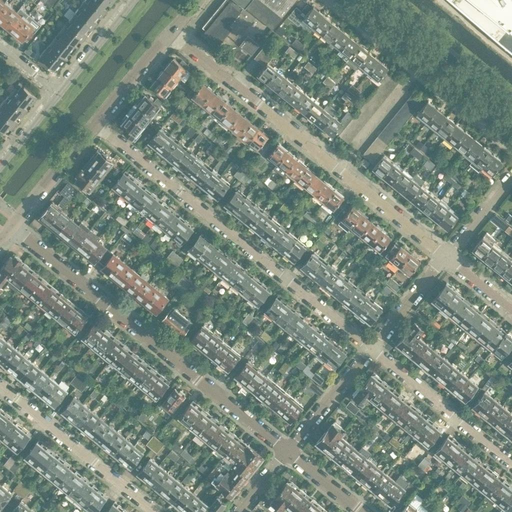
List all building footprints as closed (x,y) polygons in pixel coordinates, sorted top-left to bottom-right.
[(1,0),(0,0),(0,14),(9,3),(6,0),(4,2),(1,0)] [(107,10),(95,0),(84,0),(79,7),(97,22),(107,10)] [(95,0),(107,10),(115,0),(95,0)] [(296,0),(224,0),(202,27),(206,30),(204,32),(219,44),(233,28),(229,25),(245,6),(273,29),(296,0)] [(511,0),(449,0),(476,21),(485,10),(503,26),(495,37),(511,50),(511,0)] [(9,3),(0,14),(0,23),(4,27),(16,12),(11,8),(12,6),(9,3)] [(312,28),(323,14),(313,6),(312,8),(307,4),(301,11),(306,15),(303,19),(308,24),(308,25),(312,28)] [(97,22),(79,7),(69,19),(88,34),(97,22)] [(296,7),(288,17),(293,21),(301,11),(296,7)] [(303,19),(306,15),(301,11),(293,21),(298,25),(303,19)] [(16,12),(4,27),(9,31),(11,31),(13,33),(26,17),(23,15),(21,16),(16,12)] [(328,19),(323,14),(312,28),(315,31),(316,30),(322,35),(332,22),(328,19)] [(26,17),(13,33),(16,35),(16,37),(20,40),(22,40),(25,37),(28,40),(35,32),(31,29),(34,26),(28,22),(29,20),(26,17)] [(88,34),(69,19),(59,31),(78,46),(88,34)] [(47,22),(44,26),(48,30),(52,25),(47,22)] [(341,29),(332,22),(322,35),(327,39),(327,40),(330,43),(341,29)] [(351,37),(341,29),(330,43),(334,46),(335,45),(340,50),(351,37)] [(78,46),(59,31),(50,43),(68,58),(78,46)] [(259,45),(248,36),(239,46),(251,55),(259,45)] [(360,45),(351,37),(340,50),(346,54),(345,55),(349,58),(360,45)] [(295,39),(292,44),(296,47),(300,43),(295,39)] [(68,58),(50,43),(39,56),(41,57),(37,61),(47,69),(51,65),(58,71),(68,58)] [(359,65),(369,52),(360,45),(349,58),(346,62),(355,70),(359,65)] [(294,50),(290,46),(286,51),(290,54),(294,50)] [(28,47),(25,51),(32,58),(36,54),(28,47)] [(262,48),(254,58),(259,62),(268,52),(262,48)] [(273,56),(268,52),(259,62),(264,66),(257,75),(267,83),(278,69),(274,66),(273,67),(268,62),(273,56)] [(379,60),(369,52),(359,65),(364,70),(368,73),(379,60)] [(314,54),(310,59),(314,63),(318,58),(314,54)] [(166,66),(166,67),(179,78),(186,69),(173,58),(170,62),(169,62),(166,66)] [(388,68),(379,60),(368,73),(371,76),(372,76),(381,83),(385,79),(388,74),(385,72),(388,68)] [(312,65),(308,70),(313,73),(316,68),(312,65)] [(159,75),(158,76),(171,87),(179,78),(166,67),(162,71),(159,75)] [(278,69),(267,83),(276,90),(286,78),(281,73),(281,72),(278,69)] [(333,70),(329,74),(333,78),(337,73),(333,70)] [(398,82),(388,74),(385,79),(395,87),(398,82)] [(164,96),(171,87),(158,76),(155,80),(155,79),(151,84),(152,84),(151,85),(164,96)] [(331,80),(327,77),(323,81),(327,85),(331,80)] [(286,78),(276,90),(285,98),(296,84),(293,81),(292,82),(286,78)] [(395,87),(385,79),(381,83),(391,91),(395,87)] [(19,82),(9,94),(28,109),(37,96),(19,82)] [(192,96),(202,104),(212,91),(211,90),(212,90),(208,86),(207,87),(203,83),(192,96)] [(391,91),(381,83),(377,88),(387,96),(391,91)] [(296,84),(285,98),(295,106),(305,93),(300,88),(296,84)] [(351,85),(348,90),(352,93),(356,88),(351,85)] [(387,96),(377,88),(373,93),(383,101),(387,96)] [(216,94),(212,91),(202,104),(211,112),(222,99),(221,98),(221,97),(217,94),(216,94)] [(350,95),(346,92),(342,97),(346,100),(350,95)] [(305,93),(295,106),(304,113),(315,100),(311,97),(305,93)] [(383,101),(373,93),(369,97),(379,106),(383,101)] [(412,93),(408,99),(418,107),(421,103),(422,101),(412,93)] [(28,109),(9,94),(0,105),(0,106),(18,121),(28,109)] [(140,97),(135,103),(151,116),(156,110),(159,112),(162,108),(145,95),(142,98),(140,97)] [(379,106),(369,97),(365,102),(375,110),(379,106)] [(226,102),(222,99),(211,112),(220,119),(231,106),(230,105),(226,101),(226,102)] [(408,99),(405,103),(414,111),(418,107),(408,99)] [(175,110),(180,113),(188,103),(183,100),(175,110)] [(315,100),(304,113),(313,121),(324,108),(318,103),(319,103),(315,100)] [(418,107),(414,111),(414,112),(426,122),(437,108),(428,100),(424,106),(421,103),(418,107)] [(375,110),(365,102),(362,107),(372,115),(375,110)] [(135,103),(127,113),(143,126),(151,116),(135,103)] [(405,103),(401,107),(411,115),(414,112),(414,111),(405,103)] [(18,121),(0,106),(0,134),(1,135),(4,131),(8,133),(18,121)] [(235,109),(231,106),(220,119),(229,127),(240,113),(239,113),(240,112),(235,109)] [(372,115),(362,107),(358,111),(368,120),(372,115)] [(401,107),(397,112),(407,120),(411,115),(401,107)] [(324,108),(313,121),(323,128),(334,115),(330,112),(329,113),(324,108)] [(447,116),(437,108),(426,122),(435,130),(447,116)] [(334,115),(323,128),(332,136),(336,132),(339,134),(342,130),(346,126),(350,121),(354,116),(354,115),(348,110),(340,121),(337,119),(338,118),(334,115)] [(368,120),(358,111),(354,115),(354,116),(364,124),(368,120)] [(182,119),(174,112),(171,115),(180,122),(182,119)] [(397,112),(393,117),(403,125),(407,120),(397,112)] [(139,131),(143,126),(127,113),(123,118),(125,120),(122,123),(138,137),(141,133),(139,131)] [(244,117),(240,113),(229,127),(239,134),(249,121),(248,120),(249,120),(245,116),(244,117)] [(364,124),(354,116),(350,121),(360,129),(364,124)] [(451,119),(447,116),(435,130),(445,137),(456,123),(451,119)] [(393,117),(389,121),(399,130),(403,125),(393,117)] [(190,125),(182,119),(180,122),(188,128),(190,125)] [(253,124),(249,121),(239,134),(248,142),(259,129),(257,128),(258,127),(254,124),(253,124)] [(360,129),(350,121),(346,126),(356,134),(360,129)] [(389,121),(385,126),(395,134),(399,130),(389,121)] [(465,131),(456,123),(445,137),(454,145),(465,131)] [(356,134),(346,126),(342,130),(352,139),(356,134)] [(385,126),(382,131),(391,139),(395,134),(385,126)] [(150,146),(156,151),(170,134),(161,127),(149,142),(152,144),(150,146)] [(263,132),(259,129),(248,142),(257,149),(256,150),(261,154),(269,144),(265,141),(268,136),(267,135),(263,131),(263,132)] [(352,139),(342,130),(339,134),(338,135),(348,143),(352,139)] [(382,131),(378,136),(387,144),(391,139),(382,131)] [(475,138),(465,131),(454,145),(463,152),(475,138)] [(170,134),(156,151),(162,155),(163,154),(166,156),(179,141),(170,134)] [(378,136),(374,141),(384,149),(387,144),(378,136)] [(484,146),(475,138),(463,152),(473,160),(484,146)] [(179,141),(166,156),(169,158),(167,160),(173,165),(187,148),(179,141)] [(374,141),(370,145),(380,153),(381,152),(384,149),(374,141)] [(419,141),(416,146),(420,149),(424,144),(419,141)] [(274,148),(269,144),(261,154),(266,158),(268,156),(277,164),(287,151),(278,143),(274,148)] [(428,148),(424,144),(420,149),(424,152),(428,148)] [(210,155),(216,147),(214,145),(207,152),(210,155)] [(370,145),(366,150),(376,158),(380,153),(370,145)] [(493,154),(484,146),(473,160),(482,168),(493,154)] [(418,151),(414,147),(410,152),(414,156),(418,151)] [(187,148),(173,165),(179,169),(180,167),(183,170),(195,154),(187,148)] [(97,150),(90,159),(107,173),(114,164),(110,160),(110,159),(105,154),(103,152),(102,153),(97,150)] [(366,150),(362,155),(372,163),(374,161),(376,158),(366,150)] [(219,160),(225,154),(221,151),(216,158),(219,160)] [(297,159),(287,151),(277,164),(287,171),(297,159)] [(418,151),(414,156),(418,159),(422,154),(418,151)] [(382,176),(393,162),(381,152),(380,153),(376,158),(374,161),(377,163),(372,169),(382,176)] [(195,154),(183,170),(186,172),(184,174),(190,179),(204,162),(195,154)] [(503,161),(493,154),(482,168),(491,175),(503,161)] [(366,167),(369,162),(364,158),(360,162),(366,167)] [(86,167),(84,170),(99,182),(107,173),(90,159),(84,165),(86,167)] [(306,167),(297,159),(287,171),(296,179),(306,167)] [(435,164),(428,159),(423,165),(430,170),(435,164)] [(442,159),(438,164),(442,168),(446,163),(442,159)] [(204,162),(190,179),(196,183),(197,181),(201,184),(213,169),(204,162)] [(393,162),(382,176),(391,184),(402,170),(393,162)] [(234,175),(240,179),(246,171),(241,167),(234,175)] [(305,186),(315,174),(306,167),(296,179),(293,182),(302,190),(305,186)] [(91,192),(99,182),(84,170),(82,168),(77,175),(79,176),(76,179),(91,192)] [(213,169),(201,184),(203,186),(202,188),(208,193),(221,176),(213,169)] [(402,170),(391,184),(400,192),(412,178),(402,170)] [(246,171),(240,179),(244,183),(251,175),(246,171)] [(127,175),(124,173),(111,188),(120,195),(134,178),(128,173),(127,175)] [(325,182),(315,174),(305,186),(315,194),(325,182)] [(452,184),(455,181),(446,174),(443,177),(452,184)] [(465,178),(461,174),(457,179),(461,183),(465,178)] [(221,176),(208,193),(213,197),(214,195),(217,198),(230,183),(221,176)] [(267,176),(263,181),(272,189),(277,184),(267,176)] [(140,183),(134,178),(120,195),(129,202),(141,187),(138,185),(140,183)] [(412,178),(400,192),(409,199),(421,185),(412,178)] [(267,188),(259,181),(257,183),(266,190),(267,188)] [(465,189),(460,185),(455,181),(452,184),(462,192),(465,189)] [(62,208),(77,189),(68,182),(60,192),(65,195),(57,205),(53,201),(40,217),(41,218),(41,220),(41,221),(48,226),(62,208)] [(334,189),(325,182),(315,194),(324,202),(334,189)] [(470,182),(466,187),(470,190),(474,186),(470,182)] [(421,185),(409,199),(416,205),(419,207),(430,193),(421,185)] [(144,189),(141,187),(129,202),(138,209),(152,192),(146,187),(144,189)] [(227,209),(233,213),(246,196),(238,189),(225,204),(228,207),(227,209)] [(343,197),(334,189),(324,202),(333,209),(331,213),(336,217),(344,207),(339,203),(343,197)] [(465,197),(469,192),(465,189),(462,192),(461,194),(465,197)] [(157,197),(152,192),(138,209),(145,216),(158,200),(155,198),(157,197)] [(430,193),(419,207),(425,212),(428,214),(440,200),(430,193)] [(246,196),(233,213),(238,218),(239,216),(243,218),(255,203),(246,196)] [(103,197),(98,204),(102,207),(107,200),(103,197)] [(161,203),(158,200),(145,216),(154,223),(168,206),(163,201),(161,203)] [(440,200),(428,214),(437,222),(449,208),(440,200)] [(255,203),(243,218),(245,221),(244,222),(250,227),(264,210),(255,203)] [(350,228),(363,213),(358,209),(357,209),(352,205),(348,210),(344,207),(336,217),(340,221),(338,223),(347,231),(350,228)] [(160,234),(163,230),(175,215),(172,212),(174,210),(168,206),(154,223),(159,227),(157,231),(160,234)] [(62,208),(48,226),(54,231),(55,229),(58,232),(69,217),(68,216),(70,214),(62,208)] [(449,208),(437,222),(447,230),(458,216),(449,208)] [(264,210),(250,227),(255,232),(257,230),(260,232),(272,217),(264,210)] [(307,211),(304,215),(310,220),(313,216),(307,211)] [(368,217),(363,213),(350,228),(360,236),(372,221),(367,217),(368,217)] [(119,220),(120,221),(124,225),(129,219),(124,214),(119,220)] [(505,229),(509,225),(495,214),(492,219),(505,229)] [(178,217),(175,215),(163,230),(172,237),(185,220),(180,215),(178,217)] [(321,222),(313,216),(310,220),(318,226),(321,222)] [(69,217),(58,232),(61,234),(60,236),(66,241),(79,225),(69,217)] [(272,217),(260,232),(262,235),(261,236),(267,241),(281,224),(272,217)] [(185,220),(172,237),(180,244),(192,229),(189,226),(191,224),(185,220)] [(377,225),(372,221),(360,236),(369,244),(382,229),(377,224),(377,225)] [(132,231),(138,225),(134,222),(128,228),(132,231)] [(281,224),(267,241),(272,246),(274,244),(276,246),(289,231),(281,224)] [(79,225),(66,241),(72,246),(73,244),(76,247),(88,232),(79,225)] [(114,235),(119,239),(126,229),(122,225),(114,235)] [(126,229),(119,239),(124,243),(131,233),(126,229)] [(387,232),(382,229),(369,244),(384,256),(392,246),(387,242),(391,237),(386,233),(387,232)] [(140,230),(136,234),(141,239),(145,234),(140,230)] [(289,231),(276,246),(279,248),(278,250),(284,255),(298,238),(289,231)] [(88,232),(76,247),(79,249),(78,250),(84,255),(96,240),(88,232)] [(150,238),(145,234),(141,239),(147,243),(150,238)] [(188,250),(196,257),(210,240),(205,236),(203,238),(200,235),(188,250)] [(472,250),(481,258),(493,244),(483,236),(472,250)] [(298,238),(284,255),(289,260),(291,258),(294,260),(298,256),(306,245),(298,238)] [(100,262),(109,250),(96,240),(84,255),(90,260),(91,259),(94,261),(96,259),(100,262)] [(216,245),(210,240),(196,257),(205,264),(217,249),(214,247),(216,245)] [(493,244),(481,258),(491,265),(502,251),(493,244)] [(306,245),(298,256),(301,259),(310,248),(306,245)] [(396,250),(392,246),(384,256),(398,268),(411,252),(406,248),(406,249),(401,245),(396,250)] [(310,248),(301,259),(305,262),(314,251),(310,248)] [(220,251),(217,249),(205,264),(213,271),(227,254),(222,250),(220,251)] [(110,277),(122,261),(109,250),(100,262),(104,265),(102,268),(105,270),(104,272),(110,277)] [(173,251),(166,259),(171,263),(177,255),(173,251)] [(303,271),(309,276),(323,258),(314,251),(305,262),(301,266),(305,269),(303,271)] [(502,251),(491,265),(500,273),(511,259),(502,251)] [(411,252),(398,268),(408,276),(420,261),(415,257),(416,256),(411,252)] [(233,259),(227,254),(213,271),(222,278),(234,263),(232,261),(233,259)] [(0,291),(9,281),(22,265),(20,263),(22,260),(15,255),(11,256),(6,262),(0,269),(0,291)] [(177,255),(171,263),(176,267),(182,259),(177,255)] [(323,258),(309,276),(314,280),(316,278),(319,281),(331,266),(323,258)] [(511,259),(500,273),(509,281),(511,277),(511,259)] [(122,261),(110,277),(116,282),(117,280),(120,283),(132,268),(122,261)] [(24,262),(22,265),(9,281),(18,288),(31,272),(28,270),(30,268),(24,262)] [(237,265),(234,263),(222,278),(231,285),(245,268),(239,264),(237,265)] [(331,266),(319,281),(322,283),(320,285),(326,290),(340,272),(331,266)] [(132,268),(120,283),(123,285),(122,286),(128,291),(140,275),(132,268)] [(250,273),(245,268),(231,285),(239,292),(251,277),(249,275),(250,273)] [(34,275),(31,272),(18,288),(28,296),(42,278),(36,272),(34,275)] [(340,272),(326,290),(331,294),(333,292),(336,294),(348,279),(340,272)] [(138,297),(150,283),(147,281),(149,278),(143,273),(140,275),(128,291),(134,296),(135,295),(138,297)] [(175,285),(181,290),(189,280),(183,276),(175,285)] [(254,279),(251,277),(239,292),(248,299),(262,282),(256,277),(254,279)] [(390,277),(386,282),(396,291),(400,285),(390,277)] [(42,278),(28,296),(37,303),(49,287),(47,285),(48,282),(42,278)] [(348,279),(336,294),(339,297),(337,299),(343,303),(357,286),(348,279)] [(189,280),(181,290),(185,293),(193,284),(189,280)] [(262,282),(248,299),(256,306),(269,291),(266,289),(267,287),(262,282)] [(150,283),(138,297),(141,300),(140,301),(146,306),(158,290),(150,283)] [(395,292),(386,285),(381,291),(390,298),(395,292)] [(436,285),(429,293),(434,297),(440,289),(436,285)] [(432,300),(441,307),(455,290),(455,288),(452,285),(450,286),(448,287),(445,285),(432,300)] [(357,286),(343,303),(348,308),(350,306),(353,308),(365,293),(357,286)] [(53,290),(49,287),(37,303),(46,310),(60,292),(54,287),(53,290)] [(158,290),(146,306),(152,311),(153,309),(156,312),(168,298),(158,290)] [(461,295),(455,290),(441,307),(450,315),(462,299),(459,296),(461,295)] [(60,292),(46,310),(55,318),(68,302),(65,300),(67,297),(60,292)] [(365,293),(353,308),(356,311),(354,313),(360,317),(374,300),(365,293)] [(264,313),(273,320),(287,302),(281,298),(279,300),(276,297),(264,313)] [(465,301),(462,299),(450,315),(458,321),(472,304),(467,300),(465,301)] [(216,311),(221,305),(221,304),(216,300),(215,302),(211,307),(216,311)] [(374,300),(360,317),(366,322),(367,320),(370,322),(382,307),(374,300)] [(71,305),(68,302),(55,318),(64,325),(79,307),(73,302),(71,305)] [(292,307),(287,302),(273,320),(281,327),(294,311),(291,309),(292,307)] [(478,309),(472,304),(458,321),(467,329),(480,313),(477,310),(478,309)] [(162,320),(178,332),(182,335),(192,322),(173,306),(162,320)] [(79,307),(64,325),(73,333),(86,317),(83,315),(85,312),(79,307)] [(11,308),(7,313),(11,316),(15,311),(11,308)] [(297,314),(294,311),(281,327),(290,334),(304,316),(298,312),(297,314)] [(249,313),(242,321),(248,325),(254,317),(249,313)] [(483,315),(480,313),(467,329),(475,335),(489,318),(484,314),(483,315)] [(0,324),(5,328),(12,320),(7,315),(0,323),(0,324)] [(309,321),(304,316),(290,334),(298,341),(311,325),(308,323),(309,321)] [(254,317),(248,325),(252,329),(259,321),(254,317)] [(432,318),(429,322),(438,329),(441,325),(432,318)] [(495,323),(489,318),(475,335),(484,343),(497,327),(494,324),(495,323)] [(397,348),(404,353),(418,336),(424,329),(415,322),(408,330),(397,344),(397,348)] [(81,339),(90,347),(105,329),(99,324),(97,326),(94,323),(81,339)] [(193,344),(198,349),(213,331),(204,324),(191,339),(194,342),(193,344)] [(19,334),(23,329),(19,325),(15,331),(19,334)] [(314,328),(311,325),(298,341),(307,347),(321,330),(315,326),(314,328)] [(500,329),(497,327),(484,343),(493,350),(507,332),(501,327),(500,329)] [(105,329),(90,347),(100,354),(113,338),(110,336),(111,334),(105,329)] [(265,330),(263,332),(260,336),(265,339),(269,334),(265,330)] [(326,335),(321,330),(307,347),(315,354),(328,339),(325,337),(326,335)] [(213,331),(198,349),(205,354),(206,352),(209,354),(222,339),(213,331)] [(509,332),(507,332),(493,350),(501,356),(504,352),(508,355),(511,350),(511,343),(511,342),(511,339),(511,338),(511,336),(511,334),(509,332)] [(418,336),(404,353),(409,358),(411,356),(414,359),(426,343),(418,336)] [(116,341),(113,338),(100,354),(109,362),(124,344),(117,339),(116,341)] [(260,338),(252,347),(257,351),(265,342),(260,338)] [(222,339),(209,354),(212,357),(211,359),(217,364),(231,346),(222,339)] [(331,342),(328,339),(315,354),(325,362),(339,345),(332,340),(331,342)] [(275,340),(271,345),(277,349),(281,345),(275,340)] [(6,341),(0,349),(0,361),(2,363),(15,348),(6,341)] [(282,343),(281,345),(277,349),(281,353),(286,346),(282,343)] [(426,343),(414,359),(417,361),(415,363),(421,367),(435,350),(426,343)] [(124,344),(109,362),(118,369),(131,354),(128,351),(130,349),(124,344)] [(344,349),(339,345),(325,362),(333,368),(345,353),(342,351),(344,349)] [(231,346),(217,364),(223,369),(225,367),(228,369),(232,364),(239,355),(240,354),(231,346)] [(15,348),(2,363),(6,366),(4,368),(10,372),(24,355),(15,348)] [(435,350),(421,367),(426,372),(428,370),(431,373),(444,357),(435,350)] [(134,356),(131,354),(118,369),(127,377),(142,359),(136,354),(134,356)] [(24,355),(10,372),(15,377),(17,375),(20,377),(32,362),(24,355)] [(239,355),(232,364),(235,367),(243,358),(239,355)] [(444,357),(431,373),(434,375),(432,377),(438,381),(452,364),(444,357)] [(142,359),(127,377),(136,384),(149,369),(146,366),(148,364),(142,359)] [(237,381),(243,386),(258,367),(248,360),(235,376),(239,378),(237,381)] [(32,362),(20,377),(23,380),(21,382),(27,386),(41,369),(32,362)] [(470,364),(468,362),(462,369),(464,371),(470,364)] [(452,364),(438,381),(443,386),(445,384),(448,386),(460,371),(452,364)] [(258,367),(243,386),(249,391),(251,388),(254,391),(266,375),(258,367)] [(41,369),(27,386),(32,391),(34,389),(37,392),(50,376),(41,369)] [(152,371),(149,369),(136,384),(145,392),(160,374),(154,369),(152,371)] [(460,371),(448,386),(451,388),(449,390),(455,395),(469,378),(460,371)] [(480,380),(485,384),(492,375),(487,371),(480,380)] [(71,382),(76,387),(83,378),(78,373),(71,382)] [(316,373),(312,378),(320,385),(324,379),(316,373)] [(160,374),(145,392),(155,399),(168,383),(165,381),(166,379),(160,374)] [(375,374),(372,375),(354,397),(363,404),(369,397),(382,380),(375,374)] [(266,375),(254,391),(257,393),(255,395),(261,400),(276,382),(266,375)] [(492,375),(485,384),(490,388),(497,379),(492,375)] [(50,376),(37,392),(40,394),(38,396),(44,400),(58,383),(50,376)] [(83,378),(76,387),(81,391),(88,382),(83,378)] [(92,382),(101,390),(103,388),(99,381),(96,378),(92,382)] [(469,378),(455,395),(460,400),(462,398),(465,400),(477,385),(469,378)] [(310,380),(306,385),(314,391),(318,386),(310,380)] [(388,384),(382,380),(369,397),(377,404),(389,389),(386,386),(388,384)] [(276,382),(261,400),(267,405),(269,403),(272,406),(285,390),(276,382)] [(58,383),(44,400),(50,405),(51,403),(54,405),(67,390),(58,383)] [(306,385),(302,390),(310,396),(314,391),(306,385)] [(95,387),(90,394),(94,397),(99,390),(95,387)] [(185,394),(180,390),(179,392),(175,389),(161,406),(171,413),(184,396),(184,395),(185,394)] [(392,391),(389,389),(377,404),(385,411),(399,394),(394,389),(392,391)] [(285,390),(272,406),(275,408),(273,410),(279,415),(294,397),(285,390)] [(474,411),(480,416),(494,399),(485,391),(473,406),(476,409),(474,411)] [(405,398),(399,394),(385,411),(394,418),(406,402),(403,400),(405,398)] [(63,416),(69,420),(83,403),(74,396),(62,411),(65,414),(63,416)] [(294,397),(279,415),(285,420),(287,418),(290,421),(303,405),(294,397)] [(119,398),(116,402),(119,404),(119,405),(124,409),(127,405),(122,401),(119,398)] [(494,399),(480,416),(485,420),(487,418),(490,420),(502,405),(494,399)] [(359,408),(350,401),(346,406),(355,413),(358,409),(359,408)] [(177,419),(187,427),(200,410),(202,408),(196,403),(194,405),(191,402),(177,419)] [(409,405),(406,402),(394,418),(402,425),(416,408),(410,403),(409,405)] [(83,403),(69,420),(74,425),(76,423),(79,425),(91,410),(83,403)] [(502,405),(490,420),(493,423),(491,425),(497,430),(511,412),(502,405)] [(422,412),(416,408),(402,425),(411,432),(423,416),(420,414),(422,412)] [(358,409),(355,413),(359,417),(363,413),(358,409)] [(91,410),(79,425),(82,428),(80,430),(86,434),(100,417),(91,410)] [(148,422),(153,416),(154,417),(157,413),(153,410),(148,416),(142,423),(144,424),(148,422)] [(203,412),(200,410),(187,427),(196,434),(209,417),(210,417),(211,415),(205,410),(203,412)] [(11,417),(5,412),(0,418),(0,436),(12,421),(9,419),(11,417)] [(148,416),(143,412),(137,419),(142,423),(148,416)] [(511,413),(511,412),(497,430),(502,434),(504,432),(507,435),(511,428),(511,413)] [(426,419),(423,416),(411,432),(419,439),(433,421),(427,417),(426,419)] [(100,417),(86,434),(92,439),(93,437),(96,439),(108,424),(100,417)] [(212,420),(210,417),(209,417),(196,434),(205,442),(218,425),(219,425),(220,423),(214,417),(212,420)] [(15,424),(12,421),(0,436),(8,443),(22,426),(17,422),(15,424)] [(316,446),(325,454),(340,436),(345,430),(334,421),(316,442),(316,446)] [(439,426),(433,421),(419,439),(428,445),(440,430),(437,428),(439,426)] [(375,423),(372,427),(377,431),(380,427),(375,423)] [(108,424),(96,439),(99,442),(97,443),(103,448),(117,431),(108,424)] [(124,434),(127,436),(134,427),(132,425),(128,430),(124,434)] [(221,427),(219,425),(218,425),(205,442),(214,449),(228,432),(229,430),(223,425),(221,427)] [(28,431),(22,426),(8,443),(17,450),(30,435),(26,433),(28,431)] [(117,431),(103,448),(109,453),(110,451),(113,453),(125,438),(117,431)] [(223,456),(237,440),(238,437),(232,432),(230,434),(228,432),(214,449),(223,456)] [(378,443),(382,438),(374,432),(370,436),(378,443)] [(146,444),(152,448),(159,439),(154,435),(146,444)] [(340,436),(325,454),(331,459),(333,456),(337,459),(349,443),(340,436)] [(435,451),(444,458),(458,441),(452,437),(451,439),(448,436),(435,451)] [(125,438),(113,453),(116,455),(114,457),(120,462),(134,445),(125,438)] [(159,439),(152,448),(157,453),(164,444),(159,439)] [(232,464),(240,454),(248,445),(240,439),(238,441),(237,440),(223,456),(232,464)] [(464,446),(458,441),(444,458),(453,466),(465,451),(462,448),(464,446)] [(25,457),(34,464),(48,447),(42,442),(40,444),(37,442),(25,457)] [(349,443),(337,459),(339,461),(337,463),(344,469),(359,451),(349,443)] [(134,445),(120,462),(126,466),(127,464),(130,467),(143,452),(134,445)] [(178,445),(174,449),(179,453),(183,449),(178,445)] [(261,456),(248,445),(240,454),(256,466),(261,460),(261,456)] [(48,447),(34,464),(42,471),(55,456),(52,453),(53,451),(48,447)] [(359,451),(344,469),(350,473),(351,471),(355,474),(367,458),(359,451)] [(468,453),(465,451),(453,466),(461,473),(475,456),(470,451),(468,453)] [(413,461),(418,465),(425,457),(420,453),(413,461)] [(256,466),(240,454),(232,464),(248,476),(256,466)] [(11,456),(4,464),(9,469),(16,460),(11,456)] [(57,458),(55,456),(42,471),(51,478),(65,461),(59,456),(57,458)] [(248,476),(232,464),(223,456),(214,466),(239,487),(248,476)] [(475,456),(461,473),(470,480),(482,465),(479,462),(481,460),(475,456)] [(425,457),(418,465),(419,466),(423,469),(430,461),(425,457)] [(139,478),(145,482),(159,465),(150,458),(138,473),(141,476),(139,478)] [(367,458),(355,474),(357,476),(356,478),(362,484),(377,465),(367,458)] [(16,460),(9,469),(14,473),(21,464),(16,460)] [(65,461),(51,478),(59,484),(71,469),(69,467),(70,465),(65,461)] [(159,465),(145,482),(150,487),(152,485),(155,487),(167,472),(159,465)] [(377,465),(362,484),(368,488),(370,486),(373,489),(386,473),(377,465)] [(485,467),(482,465),(470,480),(479,487),(492,470),(487,465),(485,467)] [(239,487),(214,466),(206,476),(231,496),(239,487)] [(438,467),(434,472),(440,477),(444,473),(438,467)] [(74,472),(71,469),(59,484),(68,492),(82,474),(76,470),(74,472)] [(492,470),(479,487),(487,494),(499,479),(496,476),(498,474),(492,470)] [(167,472),(155,487),(158,489),(156,491),(162,496),(176,479),(167,472)] [(386,473),(373,489),(376,491),(374,493),(380,499),(395,481),(386,473)] [(82,474),(68,492),(76,499),(89,483),(86,481),(87,479),(82,474)] [(176,479),(162,496),(167,500),(169,498),(172,501),(184,486),(176,479)] [(502,481),(499,479),(487,494),(496,501),(510,484),(504,479),(502,481)] [(14,489),(19,494),(26,485),(21,481),(14,489)] [(291,481),(287,481),(269,503),(280,511),(285,506),(300,488),(291,481)] [(395,481),(380,499),(386,503),(388,501),(391,504),(404,488),(395,481)] [(463,481),(457,488),(461,491),(466,484),(463,481)] [(91,486),(89,483),(76,499),(85,505),(99,488),(93,484),(91,486)] [(511,485),(510,484),(496,501),(504,508),(511,498),(511,485)] [(2,485),(0,486),(0,506),(11,493),(2,485)] [(26,485),(19,494),(24,497),(31,489),(26,485)] [(184,486),(172,501),(175,503),(173,505),(179,510),(193,493),(184,486)] [(99,488),(85,505),(92,511),(93,511),(106,497),(103,495),(104,493),(99,488)] [(300,488),(285,506),(292,511),(295,511),(307,498),(304,495),(306,493),(300,488)] [(42,489),(39,493),(44,497),(47,493),(42,489)] [(218,511),(225,505),(229,499),(221,492),(217,497),(209,506),(204,511),(218,511)] [(193,493),(179,510),(181,511),(191,511),(201,500),(193,493)] [(462,494),(458,499),(462,502),(467,506),(471,501),(462,494)] [(402,495),(395,503),(400,507),(406,499),(402,495)] [(310,500),(307,498),(295,511),(310,511),(318,503),(312,498),(310,500)] [(413,511),(416,508),(420,504),(413,498),(401,511),(413,511)] [(201,500),(191,511),(204,511),(209,506),(201,500)] [(27,511),(30,508),(21,501),(11,511),(27,511)] [(69,511),(67,510),(59,503),(56,507),(62,511),(69,511)] [(105,511),(120,511),(123,508),(118,504),(116,506),(113,503),(105,511)] [(318,503),(310,511),(324,511),(322,510),(324,508),(318,503)]
